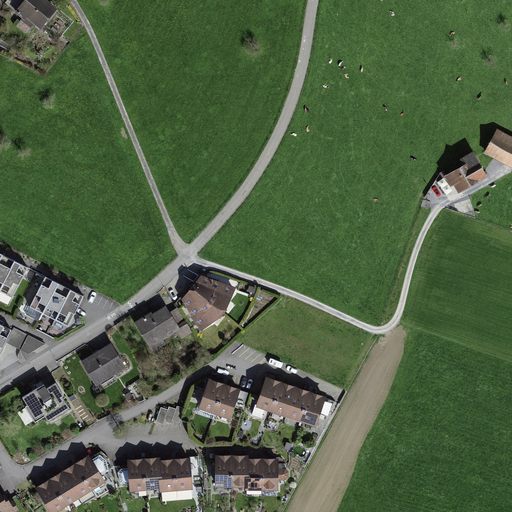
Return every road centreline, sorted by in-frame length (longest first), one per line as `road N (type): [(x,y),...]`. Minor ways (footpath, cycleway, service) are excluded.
road 1 (track): [(69,0),(95,40),(171,233),(190,257),(375,327),(396,318),(419,248),(451,191)]
road 2 (residential): [(0,387),(122,311),(190,257),(272,147),(300,83),(315,0)]
road 3 (residential): [(93,435),(228,357),(257,367)]
